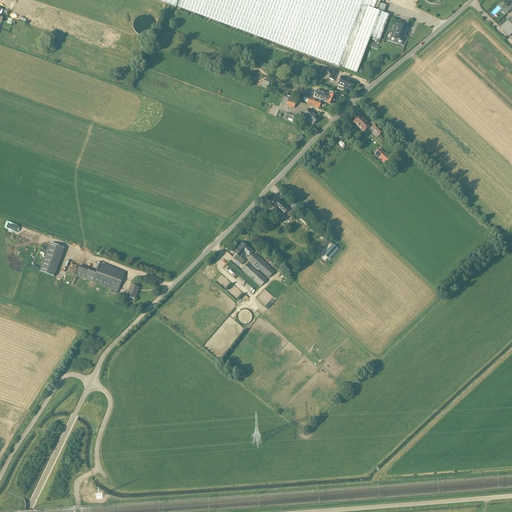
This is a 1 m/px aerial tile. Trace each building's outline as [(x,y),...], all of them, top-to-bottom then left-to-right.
[(15,1),(12,8),(44,19),(47,10),(18,0),(18,2),(15,1)] [(154,0),(167,5),(176,8),(176,7),(176,6),(271,42),(357,74),(371,37),(380,40),(389,15),(374,9),(376,0),(154,0)] [(386,6),(381,4),(378,11),(384,13),(386,6)] [(511,33),(511,19),(511,18),(500,28),(509,37),(511,33)] [(113,32),(79,21),(76,31),(110,42),(113,32)] [(408,29),(397,25),(392,38),(403,42),(408,29)] [(329,78),(334,81),(337,73),(332,71),(329,78)] [(347,88),(351,90),(354,82),(342,77),(339,85),(344,87),(343,90),(346,91),(347,88)] [(326,104),(333,106),(337,97),(330,94),(329,95),(316,90),(313,97),(327,103),(326,104)] [(303,101),(307,103),(306,104),(319,109),(321,102),(313,99),(305,96),(303,101)] [(297,101),(289,98),(286,105),(294,109),(297,101)] [(303,115),(313,125),(319,120),(309,109),(303,115)] [(300,113),(295,117),(298,121),(303,116),(300,113)] [(353,123),(364,132),(370,125),(360,116),(353,123)] [(373,123),(375,125),(372,129),(379,136),(383,132),(385,134),(387,132),(375,121),(373,123)] [(379,150),(374,155),(383,164),(389,159),(379,150)] [(289,216),(291,217),(294,213),(293,212),(280,199),(272,206),(286,219),(289,216)] [(294,202),(289,207),(293,211),(298,206),(294,202)] [(245,252),(249,256),(253,252),(242,243),(234,253),(237,255),(234,259),(241,265),(245,261),(240,257),(245,252)] [(40,270),(54,275),(64,249),(50,244),(40,270)] [(337,248),(333,244),(327,251),(331,254),(337,248)] [(248,261),(268,279),(275,272),(255,253),(248,261)] [(75,276),(118,292),(125,272),(100,263),(95,273),(79,267),(75,276)] [(242,270),(260,287),(267,280),(248,263),(242,270)] [(128,295),(135,298),(138,288),(132,286),(128,295)]
